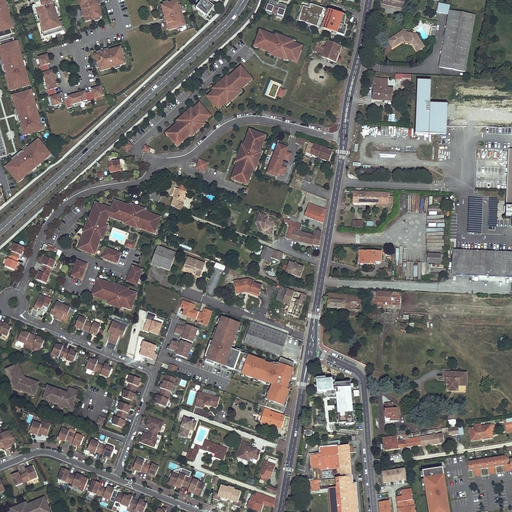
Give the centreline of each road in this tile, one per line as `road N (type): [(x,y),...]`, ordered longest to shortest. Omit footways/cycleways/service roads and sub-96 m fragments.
road 1 (residential): [(18,291),(47,224),(73,197),(142,182),(158,163),(185,157),(226,124),(270,120),(344,137)]
road 2 (tertiary): [(0,231),(243,0)]
road 3 (residential): [(115,478),(151,374),(23,312)]
road 4 (secondary): [(310,351),(344,137)]
road 5 (tertiary): [(374,511),(363,379),(310,351)]
road 6 (secondary): [(281,509),(310,351)]
road 7 (secondary): [(344,137),(368,0)]
road 8 (residential): [(0,467),(42,451),(115,478)]
